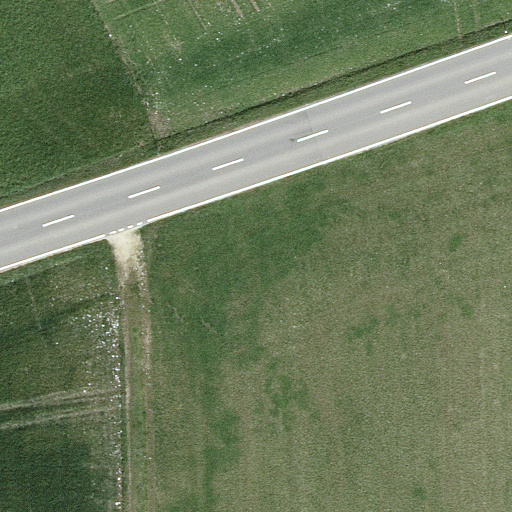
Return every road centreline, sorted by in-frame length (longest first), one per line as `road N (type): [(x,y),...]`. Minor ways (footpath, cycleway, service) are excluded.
road 1 (secondary): [(511,66),(0,239)]
road 2 (track): [(133,194),(133,511)]
